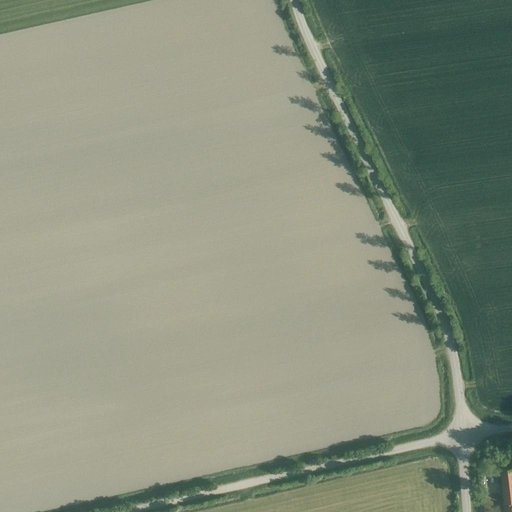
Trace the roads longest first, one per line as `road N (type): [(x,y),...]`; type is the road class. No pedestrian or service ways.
road 1 (unclassified): [(463,435),(447,334),(295,0)]
road 2 (unclassified): [(127,511),(463,435)]
